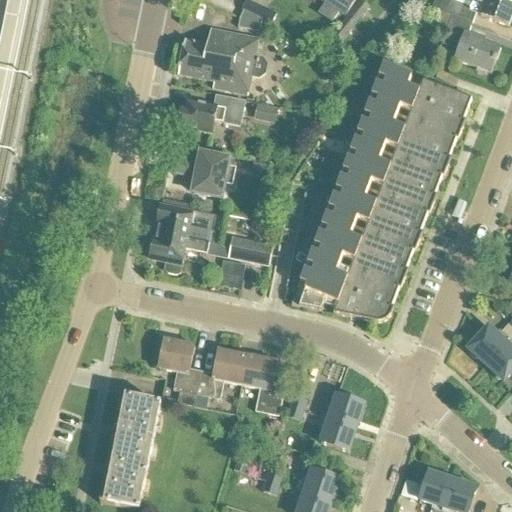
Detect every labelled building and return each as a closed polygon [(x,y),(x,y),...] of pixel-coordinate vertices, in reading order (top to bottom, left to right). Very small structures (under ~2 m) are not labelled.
[(0,0),(0,51),(10,0),(0,0)] [(317,0),(326,5),(340,14),(346,18),(357,0),(317,0)] [(435,13),(451,19),(471,27),(476,15),(480,17),(480,18),(508,29),(511,17),(511,6),(494,0),(475,0),(473,4),(472,3),(470,9),(450,1),(449,5),(440,1),(435,13)] [(242,14),(244,15),(273,28),(278,17),(247,3),(242,14)] [(361,3),(332,39),(341,46),(370,10),(361,3)] [(340,14),(326,5),(318,17),(332,26),(340,14)] [(244,15),(242,14),(237,26),(258,35),(273,28),(244,15)] [(471,27),(451,19),(441,45),(458,52),(454,63),(490,77),(500,51),(466,38),(471,27)] [(214,86),(213,92),(248,99),(251,80),(259,82),(266,77),(268,68),(263,61),(255,60),(258,43),(211,34),(208,49),(185,44),(178,79),(214,86)] [(291,310),(322,316),(326,304),(337,308),(333,318),(377,326),(379,326),(382,326),(384,325),(385,325),(387,324),(387,323),(390,321),(391,319),(394,312),(392,311),(399,293),(401,293),(408,275),(406,274),(413,255),(415,256),(422,237),(421,236),(428,218),(430,219),(437,200),(435,199),(442,181),(444,181),(451,163),(449,162),(456,143),(458,144),(465,125),(464,125),(472,103),(423,84),(419,94),(408,90),(412,80),(384,69),(291,310)] [(240,130),(244,110),(235,108),(222,106),(214,104),(213,110),(188,105),(186,113),(182,112),(181,114),(180,114),(177,117),(176,124),(178,127),(178,130),(201,135),(205,138),(209,136),(213,137),(215,125),(231,128),(240,130)] [(255,124),(274,128),(277,113),(258,109),(255,124)] [(168,175),(197,181),(194,197),(222,203),(225,188),(233,190),(237,173),(229,171),(230,164),(202,158),(200,167),(171,160),(168,175)] [(252,177),(265,180),(268,167),(254,164),(252,177)] [(159,228),(157,236),(209,247),(211,238),(191,233),(194,217),(161,210),(160,213),(157,215),(156,222),(157,225),(157,228),(159,228)] [(209,247),(157,236),(155,245),(153,244),(153,247),(150,249),(148,256),(150,259),(150,262),(167,265),(165,274),(168,277),(176,279),(181,277),(182,269),(183,269),(186,253),(207,257),(209,247)] [(233,242),(231,251),(272,259),(273,250),(233,242)] [(272,259),(231,251),(229,262),(269,270),(272,259)] [(220,290),(241,294),(245,269),(224,266),(220,290)] [(478,362),(486,369),(509,343),(501,336),(498,339),(488,330),(468,353),(472,356),(472,358),(476,362),(478,362)] [(174,394),(197,399),(202,376),(190,373),(195,349),(165,343),(159,373),(177,377),(174,394)] [(511,346),(509,343),(486,369),(494,376),(494,379),(498,382),(501,383),(504,385),(511,375),(511,346)] [(224,386),(242,390),(249,360),(219,354),(214,378),(202,376),(197,399),(220,404),(224,386)] [(249,360),(242,390),(260,393),(256,416),(279,420),(285,392),(273,390),(277,366),(249,360)] [(329,414),(326,422),(356,432),(364,408),(337,399),(332,415),(329,414)] [(122,400),(100,506),(127,511),(139,511),(161,408),(122,400)] [(294,400),(291,410),(303,414),(306,404),(294,400)] [(303,414),(291,410),(287,420),(300,424),(303,414)] [(356,432),(326,422),(324,431),(326,431),(321,447),(348,456),(356,432)] [(238,466),(236,474),(245,477),(247,469),(238,466)] [(306,482),(302,497),(332,507),(340,483),(312,474),(309,483),(306,482)] [(269,476),(266,485),(278,489),(281,480),(269,476)] [(434,511),(443,511),(453,484),(428,476),(419,504),(435,509),(434,511)] [(469,511),(477,492),(453,484),(443,511),(469,511)] [(278,489),(266,485),(263,495),(275,499),(278,489)] [(330,511),(332,507),(302,497),(299,505),(301,506),(299,511),(330,511)]
